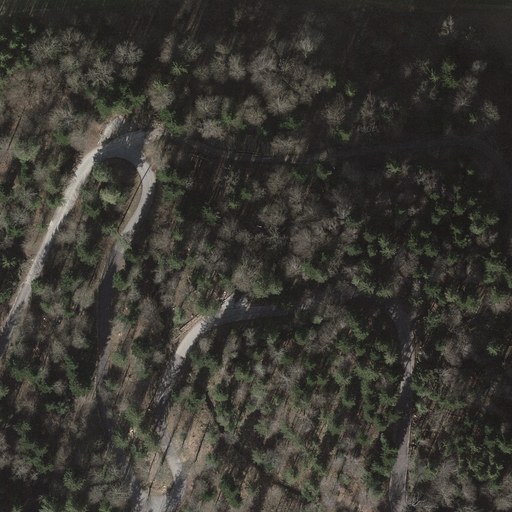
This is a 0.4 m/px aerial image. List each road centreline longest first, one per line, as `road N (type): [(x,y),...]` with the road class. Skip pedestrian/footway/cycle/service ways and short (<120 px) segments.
road 1 (unclassified): [(0,351),(59,220),(101,161),(119,155),(142,170),(145,203),(109,294),(102,406),(130,496),(144,511)]
road 2 (unclassified): [(163,511),(180,487),(159,432),(158,403),(188,343),(224,317),(365,289),(395,307),(407,334),(396,511)]
road 3 (track): [(119,155),(132,137),(157,130),(247,153),(305,156),(477,143),(497,159),(511,195)]
